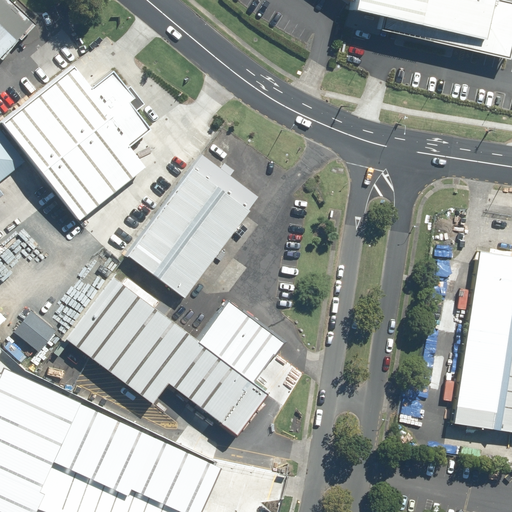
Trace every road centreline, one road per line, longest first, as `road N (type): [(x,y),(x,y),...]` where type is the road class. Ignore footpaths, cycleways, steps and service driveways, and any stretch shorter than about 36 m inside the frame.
road 1 (unclassified): [(310,511),(367,141)]
road 2 (unclassified): [(416,148),(369,469),(353,511)]
road 3 (primary): [(149,0),(274,95),(367,141)]
